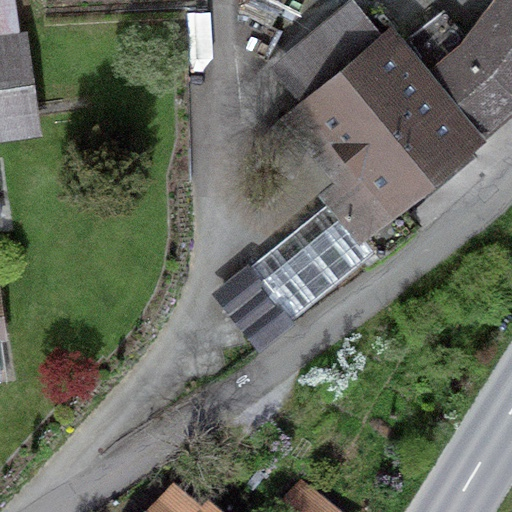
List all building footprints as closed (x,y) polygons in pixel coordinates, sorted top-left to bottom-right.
[(12,0),(0,0),(0,127),(30,123),(12,0)] [(246,16),(233,44),(266,61),(282,31),(270,25),(281,0),(243,0),(238,12),(246,16)] [(511,103),(510,101),(511,97),(511,0),(503,0),(468,47),(433,76),(445,91),(431,103),(461,139),(418,177),(426,186),(511,113),(511,103)] [(418,177),(461,139),(431,103),(412,80),(421,73),(410,59),(401,67),(385,48),(400,36),(373,3),(289,75),(370,169),(394,197),(395,196),(418,177)] [(439,12),(404,41),(428,69),(463,40),(439,12)] [(368,265),(418,225),(395,196),(394,197),(370,169),(221,294),(259,340),(363,260),(368,265)] [(281,511),(327,511),(302,489),(281,511)] [(182,511),(173,503),(164,511),(182,511)]
